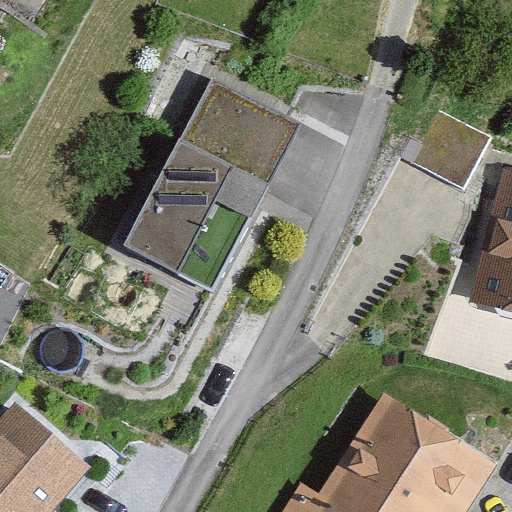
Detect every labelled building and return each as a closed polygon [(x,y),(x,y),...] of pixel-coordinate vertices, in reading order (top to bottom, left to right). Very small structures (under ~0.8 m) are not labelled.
[(0,0),(0,34),(22,0),(0,0)] [(321,134),(225,82),(190,145),(198,150),(141,254),(197,284),(257,174),(290,192),(321,134)] [(438,110),(420,164),(473,182),(492,128),(438,110)] [(511,174),(510,174),(478,305),(511,313),(511,174)] [(480,511),(508,468),(394,396),(326,502),(304,488),(288,511),(480,511)] [(71,511),(104,474),(28,407),(0,438),(0,511),(71,511)]
